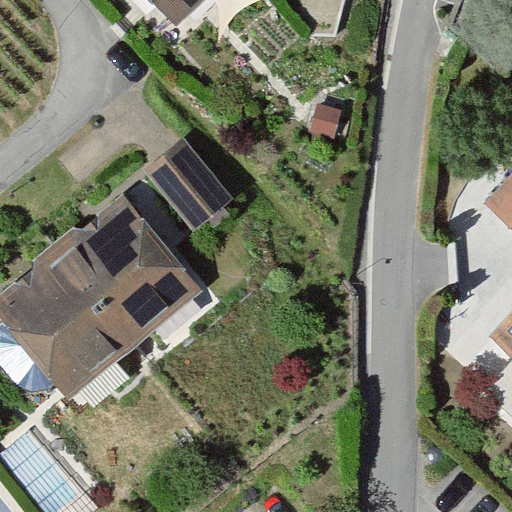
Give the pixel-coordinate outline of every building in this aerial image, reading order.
[(219,0),(147,0),(183,36),(219,0)] [(239,204),(187,144),(147,178),(198,239),(239,204)] [(511,182),(486,213),(511,234),(511,182)] [(126,200),(0,301),(0,317),(76,411),(210,302),(126,200)] [(511,325),(495,346),(511,360),(511,325)]
